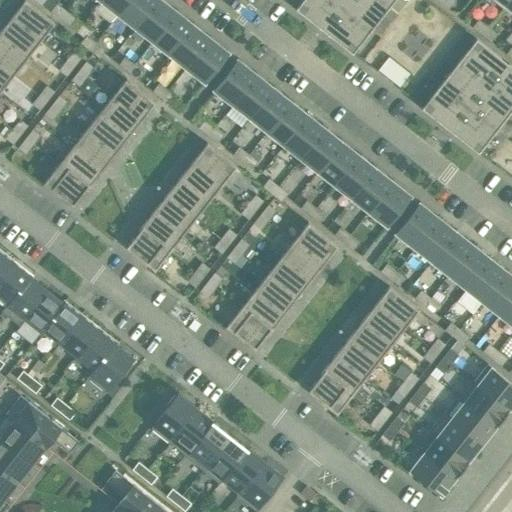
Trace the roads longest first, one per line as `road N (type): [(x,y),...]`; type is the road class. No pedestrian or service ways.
road 1 (residential): [(0,201),(398,511)]
road 2 (residential): [(224,0),(511,225)]
